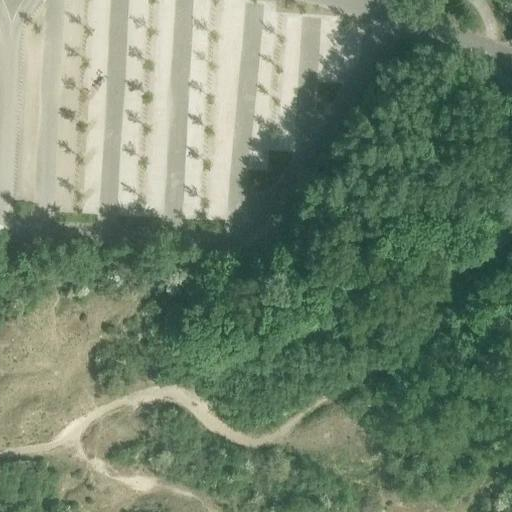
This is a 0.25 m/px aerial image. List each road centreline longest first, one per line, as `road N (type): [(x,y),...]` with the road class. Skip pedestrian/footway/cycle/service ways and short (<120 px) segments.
road 1 (unknown): [(511,239),(443,282),(418,333),(259,444),(239,442),(191,403),(167,396),(95,416),(68,443),(0,458)]
road 2 (unclassified): [(342,0),(511,58)]
